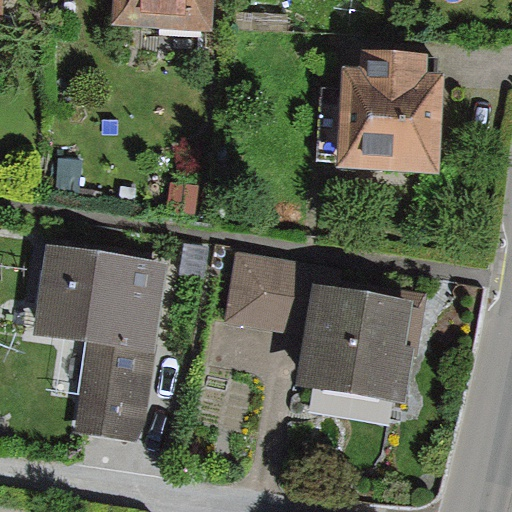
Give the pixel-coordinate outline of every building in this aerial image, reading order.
[(112,0),(112,27),(163,29),(162,54),(213,55),(214,0),(112,0)] [(337,182),(441,185),(444,85),(438,85),(439,65),(360,62),(360,81),(342,80),(342,95),(320,94),(317,167),(337,168),(337,182)] [(168,271),(47,254),(35,341),(88,348),(75,439),(136,447),(148,427),(168,271)] [(259,259),(236,256),(229,302),(252,306),(259,259)] [(344,272),(259,259),(252,306),(229,302),(225,327),(303,339),(310,293),(416,309),(409,354),(416,355),(419,355),(428,299),(342,286),(344,272)] [(407,414),(416,355),(409,354),(416,309),(310,293),(303,339),(294,397),(407,414)]
